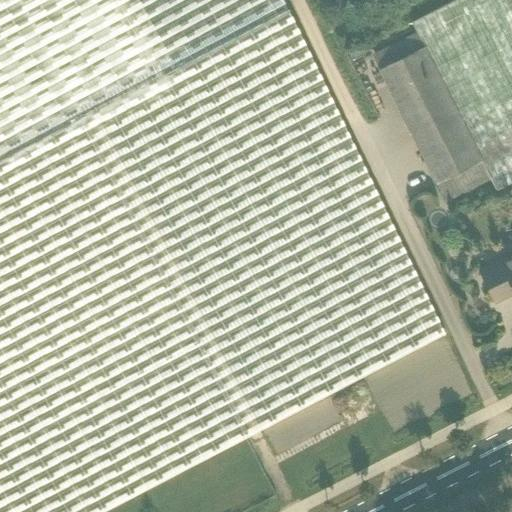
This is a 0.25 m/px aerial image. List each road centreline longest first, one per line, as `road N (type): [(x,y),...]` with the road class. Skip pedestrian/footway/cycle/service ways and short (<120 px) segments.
road 1 (unclassified): [(508,443),(297,0)]
road 2 (primary): [(373,511),(508,443)]
